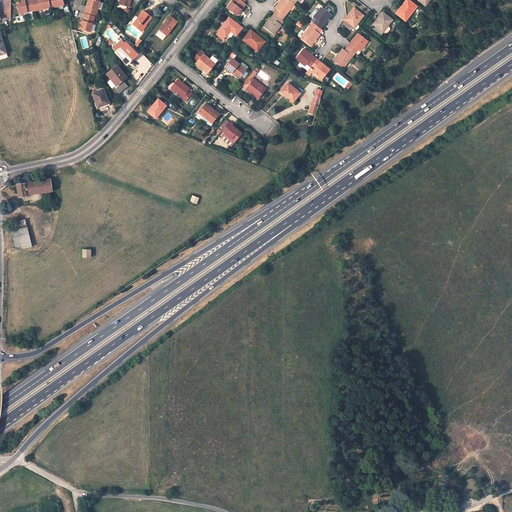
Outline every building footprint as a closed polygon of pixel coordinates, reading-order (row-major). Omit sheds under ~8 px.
[(1,0),(7,19),(11,18),(11,0),(1,0)] [(32,0),(30,0),(25,1),(21,2),(21,1),(16,2),(19,13),(35,10),(32,0)] [(32,0),(35,10),(51,7),(50,3),(49,0),(32,0)] [(88,6),(86,13),(95,16),(96,16),(100,0),(99,0),(88,0),(87,6),(88,6)] [(232,0),(226,9),(236,16),(246,4),(244,2),(245,0),(232,0)] [(282,20),(295,4),(289,0),(281,0),(275,8),(278,10),(275,14),(282,20)] [(407,0),(406,0),(396,14),(406,21),(417,7),(407,0)] [(310,15),(314,18),(316,19),(313,23),(321,29),(331,16),(321,8),(319,11),(315,9),(310,15)] [(354,9),(344,20),(346,22),(343,25),(350,31),(352,27),(354,28),(363,17),(354,9)] [(144,12),(133,25),(141,31),(146,25),(151,18),(144,12)] [(86,13),(85,13),(83,20),(81,24),(80,28),(91,31),(95,16),(86,13)] [(383,13),(373,24),(383,32),(393,20),(383,13)] [(275,14),(264,27),(274,35),(282,25),(279,23),(282,20),(275,14)] [(170,16),(159,30),(167,36),(177,22),(170,16)] [(229,18),(216,34),(223,40),(227,35),(230,31),(234,34),(236,36),(242,29),(229,18)] [(313,23),(301,39),(311,46),(321,34),(318,32),(321,29),(313,23)] [(155,34),(163,40),(166,36),(159,30),(155,34)] [(250,31),(243,40),(257,52),(265,42),(250,31)] [(360,51),(368,42),(358,34),(347,47),(355,53),(358,50),(360,51)] [(126,43),(116,53),(127,65),(137,55),(126,43)] [(343,49),(333,61),(343,69),(355,53),(347,47),(345,50),(343,49)] [(330,70),(317,60),(304,49),(296,59),(305,67),(307,64),(311,67),(306,73),(309,76),(312,72),(322,80),(330,70)] [(196,64),(203,70),(204,69),(208,72),(215,64),(203,55),(204,53),(201,50),(194,59),(197,62),(196,64)] [(232,59),(226,68),(232,73),(233,72),(240,78),(246,71),(232,59)] [(127,78),(117,66),(107,74),(111,80),(108,82),(112,88),(112,89),(117,95),(128,87),(123,81),(127,78)] [(178,80),(171,88),(183,98),(182,99),(185,102),(192,94),(188,91),(189,89),(178,80)] [(254,80),(246,89),(258,99),(265,89),(254,80)] [(287,83),(280,92),(288,98),(289,97),(291,99),(290,100),(293,102),(297,97),(296,96),(299,93),(287,83)] [(103,89),(92,94),(98,108),(109,104),(103,89)] [(320,100),(313,98),(309,113),(315,115),(320,100)] [(158,99),(147,112),(155,118),(160,112),(161,112),(166,106),(158,99)] [(206,104),(199,113),(212,123),(218,116),(212,111),(213,110),(206,104)] [(229,122),(225,119),(217,128),(222,132),(229,122)] [(229,122),(222,132),(224,134),(230,139),(229,140),(234,143),(242,133),(231,125),(232,124),(229,122)] [(19,197),(52,191),(50,179),(27,183),(26,180),(18,181),(19,184),(16,184),(19,197)] [(199,198),(192,196),(190,202),(196,204),(199,198)] [(32,247),(25,220),(15,223),(16,230),(21,247),(21,249),(32,247)] [(15,248),(21,247),(16,230),(11,231),(15,248)]
